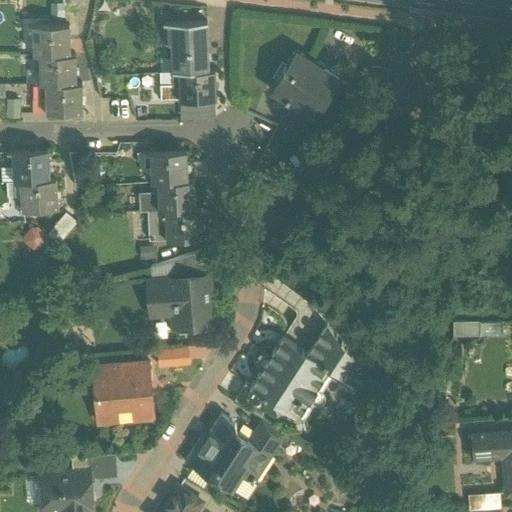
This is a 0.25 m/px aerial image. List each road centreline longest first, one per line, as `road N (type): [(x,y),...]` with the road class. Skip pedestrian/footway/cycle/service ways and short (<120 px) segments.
road 1 (residential): [(433,0),(426,51),(395,108),(260,203),(250,302),(126,511)]
road 2 (residential): [(0,130),(229,128)]
